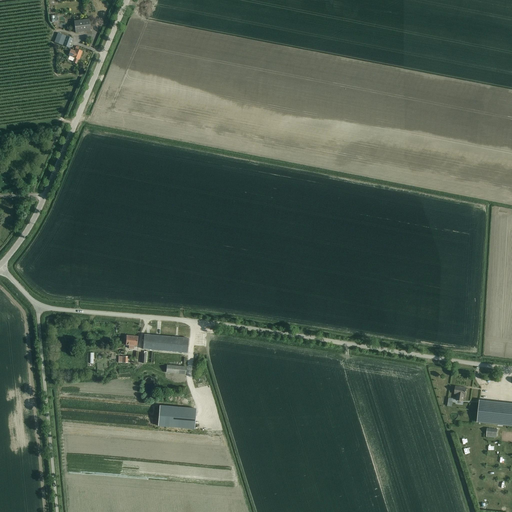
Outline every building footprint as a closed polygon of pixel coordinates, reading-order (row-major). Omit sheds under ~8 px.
[(76,34),(91,32),(89,20),(74,22),(76,34)] [(70,48),(73,39),(59,33),(55,43),(70,48)] [(69,56),(70,56),(68,60),(74,62),(73,63),(77,65),(79,60),(80,60),(83,52),(79,51),(80,48),(76,46),(75,49),(76,50),(75,51),(71,50),(69,56)] [(189,339),(144,335),(143,349),(187,353),(189,339)] [(137,346),(138,337),(127,336),(126,345),(129,346),(129,349),(134,349),(134,346),(137,346)] [(187,366),(167,365),(167,372),(186,374),(187,366)] [(455,394),(457,395),(456,400),(464,401),(465,396),(466,396),(467,388),(456,386),(455,394)] [(511,403),(480,400),(478,422),(511,426),(511,403)] [(195,429),(196,409),(161,406),(159,426),(195,429)]
